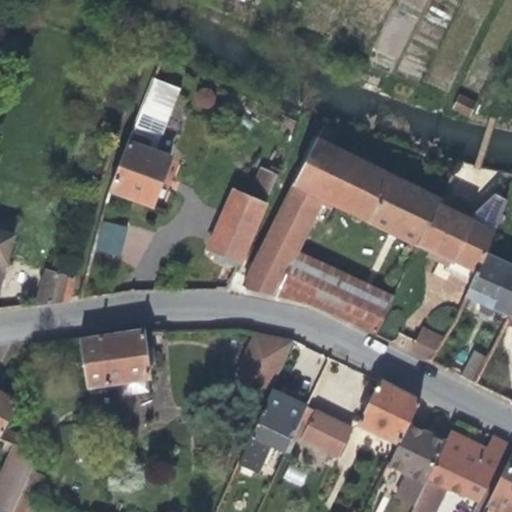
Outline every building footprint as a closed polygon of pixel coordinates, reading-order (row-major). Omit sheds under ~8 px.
[(128,141),(156,151),(178,87),(153,77),(128,141)] [(247,289),(274,296),(297,251),(320,205),(324,197),(335,203),(419,245),(440,200),(316,138),(243,285),(247,289)] [(170,157),(156,151),(128,141),(109,190),(152,206),(162,180),(170,157)] [(251,197),(266,203),(278,175),(264,169),(251,197)] [(239,264),(266,203),(251,197),(235,189),(208,251),(239,264)] [(486,254),(496,229),(479,223),(451,209),(454,203),(466,209),(469,203),(445,191),(440,200),(419,245),(433,252),(430,257),(447,265),(444,270),(451,274),(454,268),(466,274),(463,280),(471,284),(485,254),(486,254)] [(479,223),(496,229),(505,197),(494,192),(479,223)] [(324,197),(320,205),(331,211),(335,203),(324,197)] [(95,251),(120,257),(127,226),(102,220),(95,251)] [(0,285),(2,279),(14,235),(0,231),(0,285)] [(396,298),(395,298),(297,251),(274,296),(314,305),(324,310),(335,314),(355,325),(367,303),(387,314),(396,298)] [(486,254),(485,254),(471,284),(466,295),(467,296),(484,303),(480,312),(485,314),(493,318),(497,308),(511,315),(511,314),(511,257),(506,255),(503,262),(486,254)] [(46,272),(37,304),(67,301),(76,265),(75,265),(54,260),(51,273),(46,272)] [(454,268),(451,274),(456,276),(463,280),(466,274),(454,268)] [(375,336),(387,314),(367,303),(355,325),(375,336)] [(410,351),(430,362),(445,338),(423,326),(410,351)] [(120,381),(146,378),(149,377),(142,330),(112,334),(80,339),(86,386),(120,381)] [(272,389),(293,341),(254,332),(233,380),(269,396),(272,389)] [(473,351),(461,374),(475,381),(488,358),(473,351)] [(148,389),(146,378),(120,381),(122,393),(148,389)] [(408,424),(420,400),(399,390),(379,381),(358,423),(399,443),(408,424)] [(269,396),(237,464),(257,473),(264,459),(270,461),(276,447),(285,451),(293,436),(306,407),(307,405),(288,397),(272,389),(269,396)] [(0,435),(4,429),(18,402),(17,402),(0,392),(0,435)] [(351,427),(306,407),(293,436),(338,457),(351,427)] [(428,477),(445,442),(430,435),(408,424),(399,443),(388,465),(407,474),(425,483),(428,477)] [(26,438),(4,429),(0,435),(0,438),(15,445),(15,444),(23,447),(26,438)] [(445,442),(428,477),(446,486),(464,495),(478,502),(507,443),(492,436),(486,449),(474,443),(450,432),(445,442)] [(11,511),(21,492),(31,469),(39,454),(38,452),(23,447),(15,444),(15,445),(0,475),(0,507),(9,511),(11,511)] [(511,511),(511,453),(486,505),(500,511),(511,511)] [(34,499),(43,477),(31,469),(21,492),(34,499)] [(396,498),(414,506),(425,483),(407,474),(396,498)] [(433,511),(446,486),(428,477),(425,483),(414,506),(411,511),(433,511)] [(11,511),(28,511),(34,499),(21,492),(11,511)] [(478,502),(464,495),(461,502),(475,508),(478,502)]
